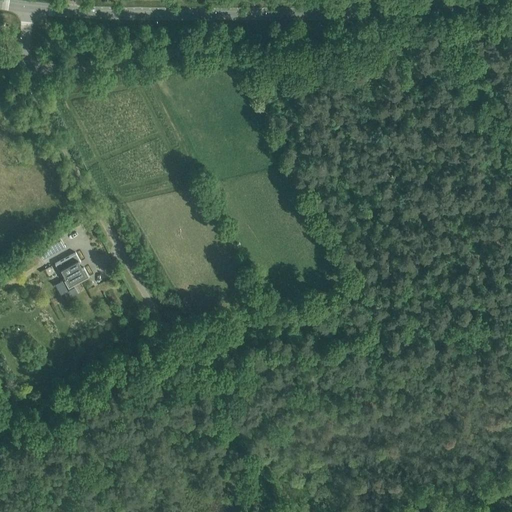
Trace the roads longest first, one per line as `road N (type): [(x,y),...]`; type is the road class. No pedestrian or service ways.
road 1 (secondary): [(511,5),(130,13),(31,7)]
road 2 (unclassified): [(169,339),(71,166),(29,64)]
